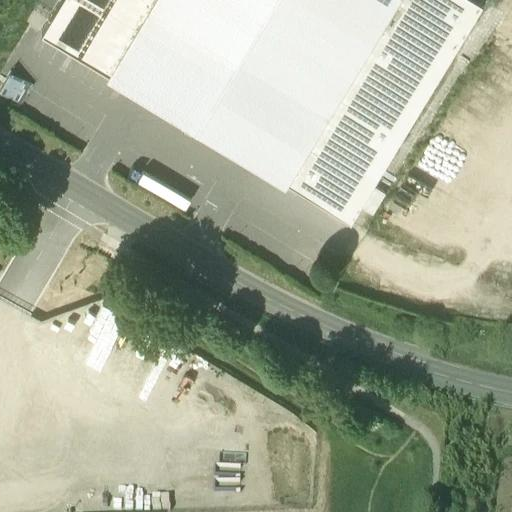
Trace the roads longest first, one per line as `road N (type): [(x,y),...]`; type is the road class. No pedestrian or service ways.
road 1 (tertiary): [(0,148),(303,318),(404,358),(511,386)]
road 2 (track): [(0,222),(84,267),(101,262),(132,224)]
